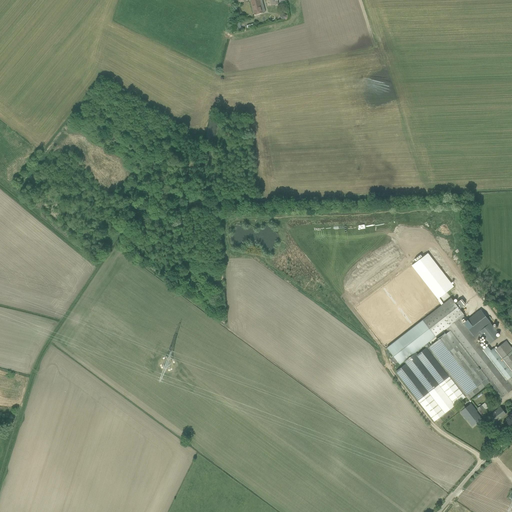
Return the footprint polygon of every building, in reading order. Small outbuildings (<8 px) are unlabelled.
[(263,3),(252,6),(254,15),(266,12),(263,3)] [(428,253),(412,266),(437,299),(439,298),(454,286),(428,253)] [(464,315),(459,309),(465,304),(461,299),(455,304),(451,298),(444,304),(441,306),(403,336),(387,348),(400,365),(404,362),(405,364),(395,372),(418,401),(434,422),(467,396),(469,399),(488,383),(501,399),(511,389),(511,348),(506,341),(494,350),(493,349),(491,351),(487,354),(483,349),(477,340),(464,323),(460,318),(464,315)] [(480,310),(464,323),(477,340),(479,339),(482,337),(489,345),(490,344),(498,337),(495,334),(498,332),(490,322),(480,310)] [(471,404),(460,412),(466,420),(467,419),(472,426),(481,419),(476,412),(477,412),(471,404)] [(482,415),(486,412),(482,405),(477,409),(482,415)] [(500,407),(489,416),(492,419),(492,420),(493,421),(493,420),(495,423),(506,415),(500,407)]
